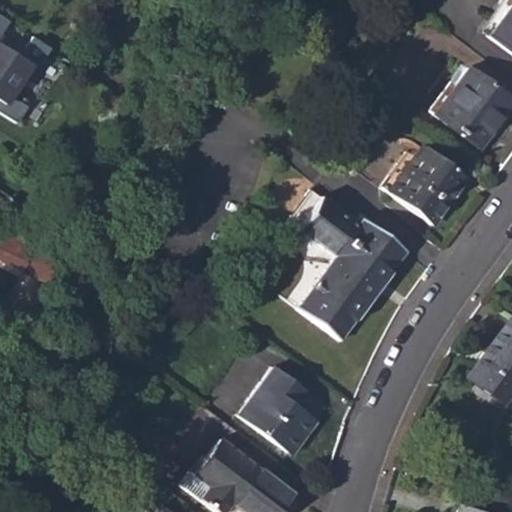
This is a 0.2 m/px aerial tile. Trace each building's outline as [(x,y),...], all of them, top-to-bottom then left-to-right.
[(506,8),(486,36),(511,55),(511,0),(498,0),(498,1),(506,8)] [(0,35),(0,33),(8,22),(0,16),(0,116),(14,125),(25,108),(8,97),(28,67),(35,72),(49,50),(31,38),(23,51),(0,35)] [(428,112),(431,115),(477,149),(511,102),(465,68),(452,86),(449,83),(428,112)] [(379,187),(387,194),(428,225),(463,178),(421,147),(413,157),(405,151),(379,187)] [(309,189),(286,221),(333,256),(292,308),(336,341),(404,250),(360,218),(356,224),(309,189)] [(9,232),(0,250),(0,258),(57,285),(68,260),(9,232)] [(474,365),(466,377),(502,403),(511,391),(511,322),(510,321),(477,366),(474,365)] [(270,367),(234,415),(285,453),(309,420),(293,408),(287,403),(298,388),(270,367)] [(287,403),(293,408),(304,393),(298,388),(287,403)] [(217,439),(191,474),(207,487),(198,499),(214,511),(222,511),(229,503),(241,511),(280,511),(292,495),(217,439)] [(182,487),(198,499),(207,487),(191,474),(182,487)] [(160,511),(143,499),(132,511),(160,511)]
